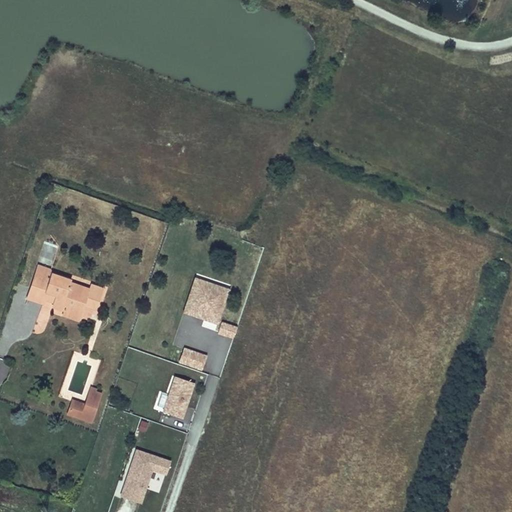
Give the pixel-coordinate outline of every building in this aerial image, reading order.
[(39,263),(36,270),(51,275),(52,271),(53,268),(39,263)] [(51,275),(36,270),(27,295),(43,300),(44,296),(50,298),(51,296),(55,298),(54,300),(53,304),(64,308),(67,301),(82,306),(85,298),(88,287),(69,280),(70,277),(52,271),(51,275)] [(231,287),(195,276),(184,313),(220,324),(220,322),(231,287)] [(101,288),(89,284),(88,287),(85,298),(97,302),(101,288)] [(67,301),(64,308),(63,312),(78,317),(82,306),(67,301)] [(233,338),(236,329),(237,327),(220,322),(220,324),(217,333),(233,338)] [(207,356),(183,348),(178,363),(202,371),(207,356)] [(92,367),(77,362),(68,388),(83,392),(92,367)] [(195,383),(174,376),(162,412),(184,419),(195,383)] [(96,387),(91,385),(85,403),(71,398),(66,412),(91,420),(101,391),(95,389),(96,387)] [(149,422),(141,420),(138,429),(146,431),(149,422)] [(169,460),(136,449),(125,480),(144,487),(151,468),(165,473),(169,460)] [(144,487),(125,480),(120,496),(139,502),(144,487)]
